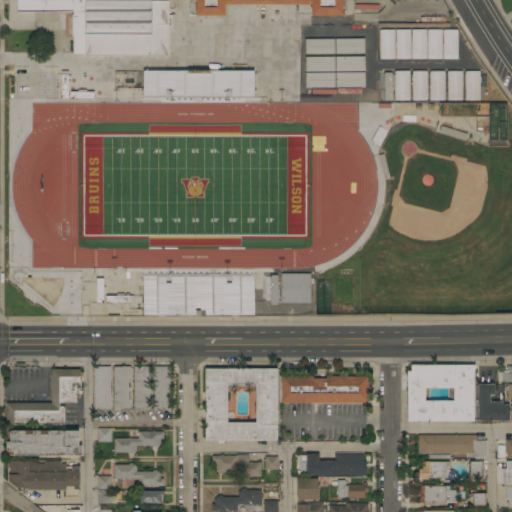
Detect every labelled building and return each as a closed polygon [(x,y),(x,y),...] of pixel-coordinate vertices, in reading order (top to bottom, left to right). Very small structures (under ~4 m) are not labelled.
[(73,56),(73,37),(71,37),(71,15),(73,15),(73,12),(16,12),(16,0),(162,0),(162,1),(167,1),(167,15),(172,15),(172,25),(167,26),(168,56),(73,56)] [(346,0),(346,9),(342,9),(342,16),(310,16),(310,4),(224,5),(224,15),(195,16),(195,14),(190,14),(190,0),(346,0)] [(355,10),(355,0),(379,0),(379,10),(355,10)] [(379,30),(394,30),(394,59),(379,59),(379,30)] [(395,30),(410,30),(410,59),(395,59),(395,30)] [(411,30),(425,30),(426,59),(411,59),(411,30)] [(427,30),(441,30),(441,59),(427,59),(427,30)] [(442,30),(457,30),(457,59),(442,59),(442,30)] [(364,39),(364,53),(304,54),(304,39),(364,39)] [(364,56),(364,71),(305,72),(305,57),(364,56)] [(334,88),(333,57),(304,57),(305,88),(334,88)] [(253,70),(254,98),(143,98),(143,71),(253,70)] [(394,71),(409,71),(409,79),(411,79),(411,82),(409,82),(409,100),(394,100),(394,71)] [(412,71),(427,71),(426,100),(412,100),(412,71)] [(429,71),(444,71),(444,100),(429,100),(429,71)] [(447,71),(462,71),(462,100),(447,100),(447,71)] [(464,71),(479,71),(479,75),(485,75),(485,86),(479,86),(479,100),(464,100),(464,71)] [(364,72),(364,87),(305,88),(305,73),(364,72)] [(365,88),(365,96),(340,96),(340,89),(365,88)] [(476,117),(488,117),(488,131),(476,131),(476,117)] [(438,132),(440,126),(467,134),(465,140),(438,132)] [(143,315),(143,274),(254,274),(254,315),(143,315)] [(310,274),(310,303),(280,303),(280,274),(310,274)] [(277,303),(270,303),(270,302),(269,302),(270,277),(270,275),(277,275),(277,303)] [(406,421),(406,371),(410,371),(410,365),(473,365),(473,421),(406,421)] [(110,409),(98,409),(98,410),(93,410),(93,366),(110,366),(110,409)] [(113,366),(130,366),(130,409),(117,409),(117,411),(113,411),(113,366)] [(133,366),(150,366),(150,409),(137,409),(137,411),(133,411),(133,366)] [(153,366),(170,366),(170,409),(157,409),(157,412),(153,411),(153,366)] [(511,407),(511,400),(505,400),(505,392),(508,392),(508,384),(511,384),(511,382),(500,382),(500,373),(502,371),(506,371),(506,366),(511,366),(511,407)] [(51,403),(51,369),(79,369),(79,389),(76,389),(76,404),(59,404),(59,406),(64,406),(64,425),(6,425),(6,403),(51,403)] [(204,441),(204,369),(277,369),(277,441),(204,441)] [(280,403),(280,376),(312,376),(312,379),(326,379),(326,376),(367,376),(367,403),(280,403)] [(477,384),(493,384),(493,395),(489,395),(489,402),(502,402),(502,405),(508,405),(508,421),(477,421),(477,384)] [(54,431),(54,428),(78,428),(78,446),(81,446),(81,456),(9,456),(9,451),(6,451),(6,442),(9,442),(9,437),(8,437),(8,432),(9,432),(9,431),(54,431)] [(97,442),(97,428),(111,428),(111,442),(97,442)] [(127,439),(127,437),(130,437),(130,438),(137,438),(137,431),(151,431),(154,431),(163,431),(163,439),(160,439),(160,445),(159,445),(159,446),(157,446),(157,448),(152,448),(152,446),(136,446),(136,452),(135,452),(135,453),(133,453),(133,455),(128,455),(128,453),(113,453),(114,438),(127,439)] [(476,435),(476,440),(486,440),(486,457),(481,457),(481,462),(483,462),(483,481),(474,481),(474,478),(470,478),(470,476),(469,476),(469,472),(468,472),(468,468),(469,468),(469,467),(468,467),(468,464),(469,464),(469,462),(474,462),(474,457),(466,457),(466,453),(418,454),(417,435),(476,435)] [(511,464),(510,464),(510,454),(509,454),(509,458),(501,458),(501,454),(505,454),(505,440),(511,440),(511,464)] [(260,463),(260,477),(238,477),(238,472),(221,472),(221,474),(218,474),(218,472),(215,472),(215,469),(214,469),(214,468),(216,468),(216,463),(211,463),(211,456),(220,456),(220,455),(223,455),(223,456),(236,456),(236,454),(248,454),(248,463),(260,463)] [(363,454),(363,476),(305,476),(305,454),(318,454),(318,461),(334,461),(334,454),(363,454)] [(278,457),(277,470),(264,470),(264,456),(278,457)] [(79,490),(77,490),(77,497),(65,497),(65,490),(27,490),(27,489),(24,489),(24,488),(17,488),(8,482),(8,474),(9,474),(9,467),(8,467),(8,461),(34,461),(34,463),(35,463),(35,464),(44,464),(44,463),(45,463),(45,461),(60,461),(60,464),(65,464),(65,466),(79,466),(79,490)] [(429,478),(429,479),(418,479),(418,469),(421,469),(421,466),(424,466),(424,461),(428,461),(428,462),(448,462),(448,465),(450,465),(450,467),(449,467),(449,472),(447,472),(447,474),(446,474),(446,478),(429,478)] [(502,483),(511,483),(511,461),(502,461),(502,483)] [(110,476),(110,479),(113,479),(113,465),(128,465),(128,463),(133,463),(133,465),(134,465),(134,466),(136,466),(136,472),(152,472),(152,470),(157,470),(157,472),(159,472),(159,473),(160,473),(160,479),(163,479),(163,486),(154,486),(154,487),(151,487),(151,486),(137,486),(137,479),(132,479),(132,484),(126,484),(126,479),(122,479),(122,482),(123,482),(123,484),(129,484),(129,487),(117,487),(117,482),(110,482),(110,489),(97,489),(97,476),(110,476)] [(296,500),(296,479),(317,479),(317,484),(319,484),(319,489),(317,489),(317,500),(296,500)] [(337,498),(336,480),(344,480),(345,486),(347,486),(347,485),(364,485),(364,486),(367,486),(367,494),(364,494),(364,498),(337,498)] [(418,503),(418,498),(420,498),(420,486),(423,486),(445,486),(445,490),(457,490),(457,501),(445,502),(445,503),(418,503)] [(238,497),(238,492),(239,492),(239,490),(241,490),(241,489),(246,489),(246,490),(260,490),(260,504),(246,504),(246,505),(244,505),(244,504),(236,504),(236,511),(223,511),(220,511),(211,511),(211,504),(214,504),(214,499),(215,499),(215,497),(217,497),(217,495),(222,495),(222,497),(238,497)] [(110,490),(110,503),(97,503),(97,490),(110,490)] [(139,503),(139,491),(163,491),(163,495),(161,495),(161,504),(139,503)] [(484,506),(472,506),(472,496),(470,496),(470,493),(484,494),(484,506)] [(277,511),(263,511),(263,501),(277,501),(277,511)]
